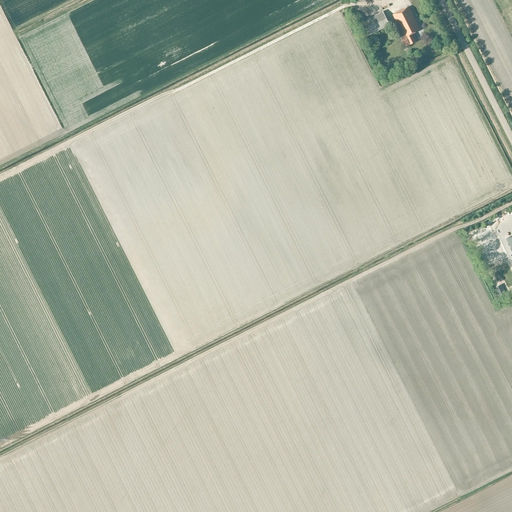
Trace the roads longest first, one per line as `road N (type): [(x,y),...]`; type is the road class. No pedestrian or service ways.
road 1 (track): [(0,456),(511,202)]
road 2 (tertiary): [(511,139),(441,0)]
